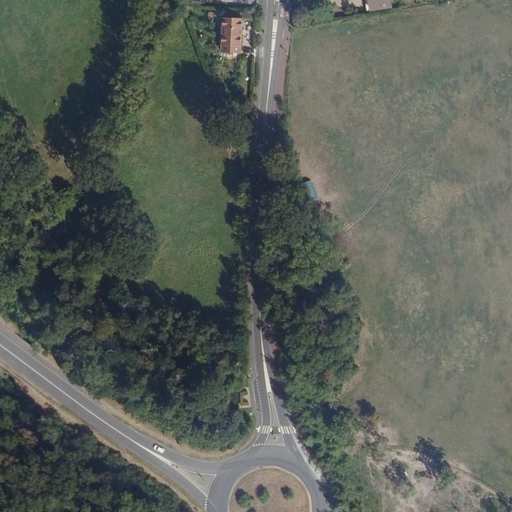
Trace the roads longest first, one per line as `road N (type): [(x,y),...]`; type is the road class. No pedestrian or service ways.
road 1 (tertiary): [(264,366),(259,241),(276,0)]
road 2 (secondary): [(0,345),(125,436)]
